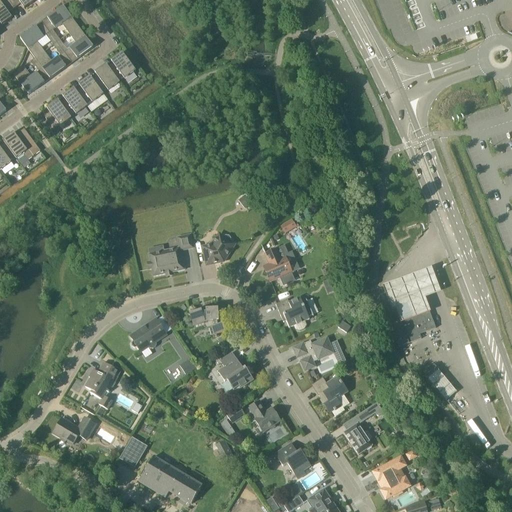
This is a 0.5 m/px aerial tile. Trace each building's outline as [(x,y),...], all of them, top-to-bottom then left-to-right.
[(7,12),(13,7),(8,0),(0,0),(0,23),(2,26),(12,18),(7,12)] [(35,2),(33,0),(8,0),(13,7),(19,2),(24,9),(35,2)] [(53,15),(42,23),(57,43),(60,41),(53,31),(55,29),(62,24),(69,34),(78,27),(64,7),(54,14),(53,14),(53,15)] [(35,59),(44,52),(37,42),(46,36),(53,46),(57,43),(42,23),(30,31),(29,31),(30,32),(20,39),(35,59)] [(93,48),(78,27),(69,34),(76,44),(68,51),(60,41),(57,43),(72,64),(83,55),(83,56),(84,55),(93,48)] [(57,43),(53,46),(61,56),(52,62),(44,52),(35,59),(49,78),(50,79),(60,72),(60,73),(61,72),(60,72),(72,64),(57,43)] [(110,70),(118,82),(123,78),(125,80),(136,72),(134,69),(135,68),(129,59),(127,60),(124,55),(117,60),(115,58),(111,61),(114,66),(110,70)] [(49,78),(35,59),(32,62),(39,72),(37,73),(30,78),(23,68),(13,75),(28,95),(38,88),(39,89),(39,88),(45,83),(44,82),(49,78)] [(118,82),(110,70),(108,67),(101,72),(99,70),(95,73),(98,78),(93,81),(102,93),(107,90),(109,92),(120,84),(118,82)] [(102,93),(93,81),(91,79),(85,84),(83,82),(79,85),(82,90),(77,93),(86,105),(91,102),(92,104),(104,95),(102,93)] [(86,105),(77,93),(75,91),(69,96),(67,94),(63,97),(66,102),(61,105),(70,117),(75,114),(76,115),(88,107),(86,105)] [(70,117),(61,105),(59,102),(52,107),(51,105),(46,109),(50,113),(45,117),(53,129),(59,125),(60,127),(71,119),(70,117)] [(28,161),(40,152),(41,152),(25,131),(17,137),(14,133),(9,136),(11,138),(4,143),(6,146),(15,158),(16,160),(23,154),(28,161)] [(15,158),(6,146),(1,149),(0,147),(0,171),(11,163),(10,161),(15,158)] [(238,202),(245,210),(252,204),(246,196),(238,202)] [(296,227),(291,219),(280,226),(285,235),(296,227)] [(153,277),(185,271),(181,252),(193,249),(191,235),(177,238),(179,248),(164,252),(163,247),(149,250),(150,255),(149,255),(150,263),(147,263),(149,270),(152,270),(153,277)] [(203,248),(207,266),(223,262),(234,245),(230,242),(231,239),(229,236),(226,236),(223,238),(219,235),(215,242),(213,241),(209,244),(210,246),(203,248)] [(271,264),(269,265),(264,267),(270,282),(280,278),(283,287),(295,282),(291,273),(292,273),(285,258),(281,260),(277,250),(265,255),(268,261),(269,261),(271,264)] [(289,329),(294,327),(295,331),(300,331),(304,329),(306,326),(304,322),(309,320),(309,319),(313,317),(307,301),(302,303),(300,299),(289,304),(288,300),(276,305),(281,317),(283,316),(289,329)] [(218,309),(206,310),(206,313),(202,314),(201,311),(190,315),(195,330),(202,328),(204,329),(205,330),(208,330),(209,330),(212,337),(223,333),(220,325),(218,326),(218,321),(219,321),(218,309)] [(436,329),(430,313),(429,310),(400,321),(390,324),(399,348),(421,339),(420,335),(436,329)] [(166,335),(156,320),(130,338),(133,342),(131,344),(132,347),(135,349),(138,349),(140,353),(148,348),(150,349),(153,349),(156,348),(157,345),(156,342),(166,335)] [(347,321),(343,327),(349,331),(353,326),(347,321)] [(318,361),(334,354),(327,339),(312,345),(310,342),(303,345),(303,344),(293,349),(297,359),(302,357),(303,361),(300,362),(305,372),(315,368),(313,363),(318,361)] [(232,354),(222,361),(220,362),(225,369),(219,373),(225,383),(227,381),(233,390),(239,387),(240,389),(253,381),(245,369),(243,370),(232,354)] [(195,367),(190,359),(181,365),(186,373),(195,367)] [(90,394),(101,400),(99,405),(108,410),(113,402),(104,397),(107,393),(108,394),(118,378),(117,378),(120,373),(104,363),(96,377),(93,375),(85,388),(91,391),(90,394)] [(428,379),(438,370),(434,366),(421,371),(428,379)] [(372,380),(378,376),(374,369),(368,373),(372,380)] [(312,386),(330,414),(332,413),(335,418),(345,411),(343,409),(350,404),(344,396),(348,393),(337,377),(326,384),(323,379),(312,386)] [(249,409),(256,420),(254,420),(263,434),(270,429),(271,431),(275,428),(274,426),(281,422),(272,409),(267,412),(260,402),(249,409)] [(343,426),(346,432),(344,434),(350,443),(352,447),(353,447),(359,456),(367,451),(368,451),(372,449),(371,448),(373,447),(369,441),(371,440),(372,439),(368,432),(366,432),(364,434),(359,426),(376,414),(378,417),(384,413),(377,404),(343,426)] [(239,407),(226,416),(232,425),(245,416),(239,407)] [(96,415),(101,418),(104,412),(100,409),(96,415)] [(96,425),(85,418),(78,430),(62,420),(53,434),(61,439),(61,441),(65,444),(67,442),(73,446),(77,438),(80,437),(86,441),(96,425)] [(407,433),(397,440),(402,446),(412,440),(407,433)] [(125,450),(141,459),(148,447),(132,438),(125,450)] [(223,442),(217,445),(221,453),(227,450),(223,442)] [(301,452),(297,454),(291,445),(275,455),(283,467),(288,465),(298,480),(305,476),(303,472),(310,467),(301,452)] [(409,462),(418,457),(414,451),(406,455),(409,462)] [(139,482),(165,497),(169,491),(191,505),(202,487),(153,458),(139,482)] [(379,482),(379,483),(379,484),(379,485),(380,487),(382,487),(383,490),(381,492),(386,501),(393,497),(394,498),(403,494),(402,491),(410,487),(405,478),(404,479),(400,470),(406,467),(401,458),(373,473),(378,482),(379,482)] [(299,480),(304,489),(319,480),(312,468),(305,472),(307,475),(299,480)] [(338,511),(324,490),(308,500),(309,501),(307,502),(311,509),(309,510),(308,511),(338,511)] [(283,508),(289,500),(278,492),(272,500),(283,508)] [(299,497),(284,507),(287,511),(292,511),(304,504),(299,497)] [(272,498),(266,501),(272,511),(273,511),(278,509),(272,498)]
